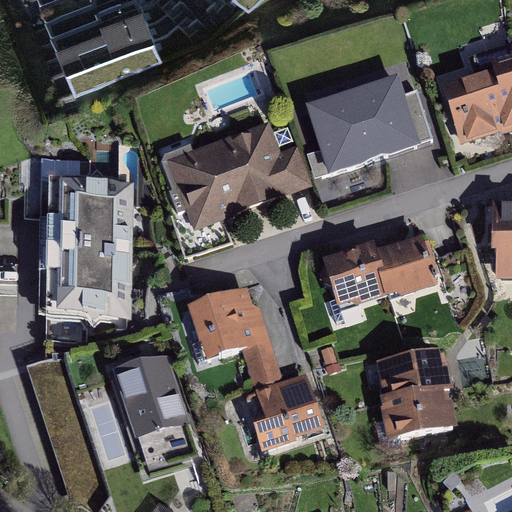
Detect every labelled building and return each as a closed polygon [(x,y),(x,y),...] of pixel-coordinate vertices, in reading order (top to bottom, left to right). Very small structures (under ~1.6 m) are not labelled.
[(41,0),(73,93),(161,64),(139,0),(41,0)] [(236,0),(249,13),(262,0),(236,0)] [(511,134),(511,71),(508,60),(490,66),(493,75),(443,91),(462,150),(511,134)] [(401,83),(308,113),(330,182),(423,152),(401,83)] [(269,126),(168,162),(194,234),(308,192),(294,154),(281,158),(269,126)] [(131,324),(136,185),(49,182),(44,322),(131,324)] [(511,211),(494,211),(493,256),(499,256),(498,288),(511,288),(511,211)] [(439,290),(424,241),(375,257),(388,297),(401,292),(404,301),(439,290)] [(388,297),(375,257),(373,248),(324,264),(340,313),(355,308),(357,316),(391,305),(388,297)] [(270,337),(263,339),(249,293),(189,310),(204,362),(244,350),(256,390),(283,383),(270,337)] [(172,357),(108,377),(132,454),(195,434),(172,357)] [(454,395),(449,357),(381,366),(386,404),(450,395),(454,395)] [(308,383),(258,397),(273,449),(323,435),(308,383)] [(455,433),(450,395),(386,404),(382,404),(387,443),(455,433)] [(152,511),(173,511),(160,502),(152,511)]
